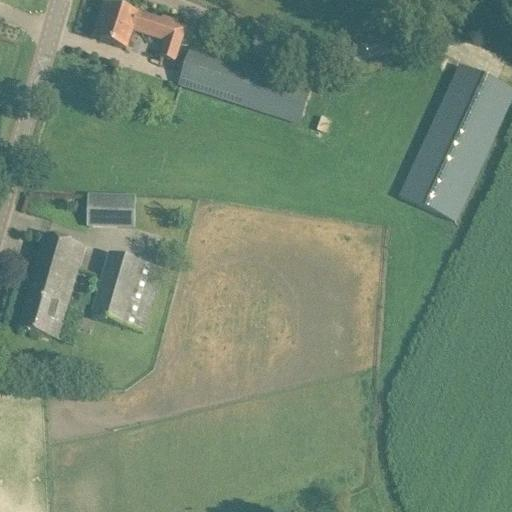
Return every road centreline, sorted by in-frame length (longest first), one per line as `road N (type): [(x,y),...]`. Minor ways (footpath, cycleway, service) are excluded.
road 1 (unclassified): [(163,0),(321,59),(402,43),(471,0)]
road 2 (unclassified): [(0,212),(60,0)]
